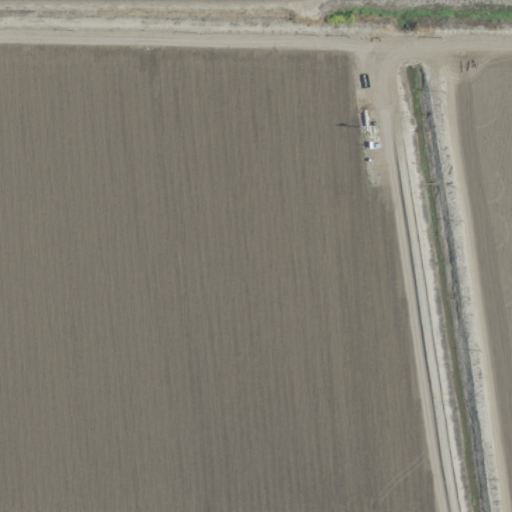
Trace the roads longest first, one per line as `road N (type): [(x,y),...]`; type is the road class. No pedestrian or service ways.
road 1 (residential): [(0,31),(511,42)]
road 2 (residential): [(490,511),(422,41)]
